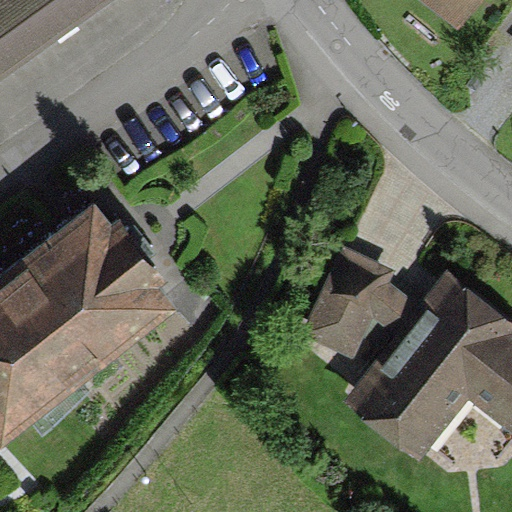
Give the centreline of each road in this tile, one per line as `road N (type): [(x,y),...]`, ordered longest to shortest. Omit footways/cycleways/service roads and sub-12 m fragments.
road 1 (residential): [(232,0),(0,165)]
road 2 (residential): [(511,194),(361,59),(314,0)]
